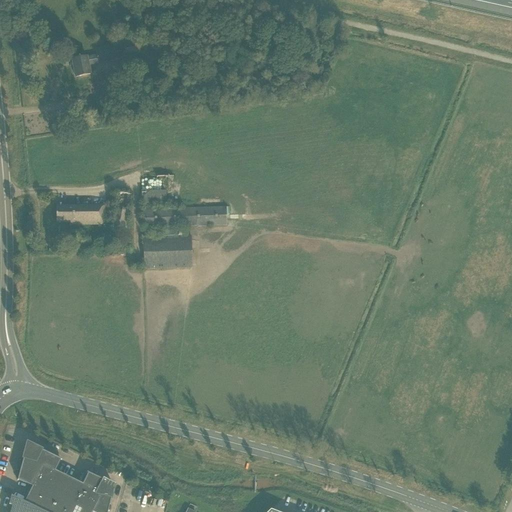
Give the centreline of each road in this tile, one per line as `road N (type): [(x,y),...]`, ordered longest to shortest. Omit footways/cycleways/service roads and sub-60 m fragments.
road 1 (tertiary): [(440,509),(192,432),(24,391)]
road 2 (tertiary): [(7,338),(0,150)]
